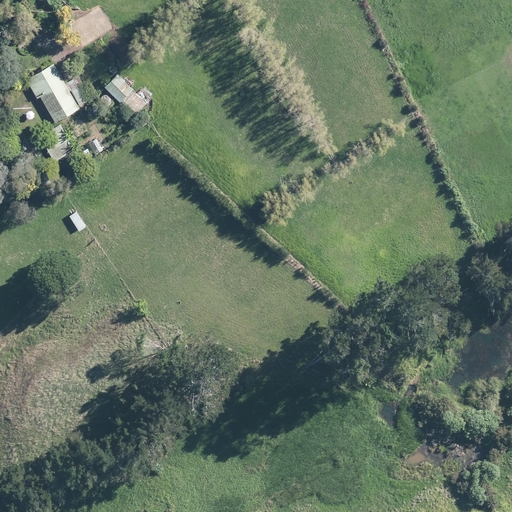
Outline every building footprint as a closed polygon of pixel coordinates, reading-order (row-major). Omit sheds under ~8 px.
[(113,24),(98,2),(84,12),(99,34),(113,24)] [(93,101),(80,76),(66,84),(55,64),(29,78),(41,98),(45,96),(58,120),(93,101)] [(122,72),(107,86),(111,90),(102,98),(111,107),(120,99),(123,102),(135,89),(137,87),(122,72)] [(139,93),(135,89),(123,102),(138,117),(155,100),(143,89),(139,93)] [(79,147),(64,123),(43,136),(58,160),(79,147)] [(107,150),(99,136),(88,143),(90,145),(91,147),(95,154),(96,156),(107,150)] [(90,225),(79,210),(69,217),(80,232),(90,225)]
